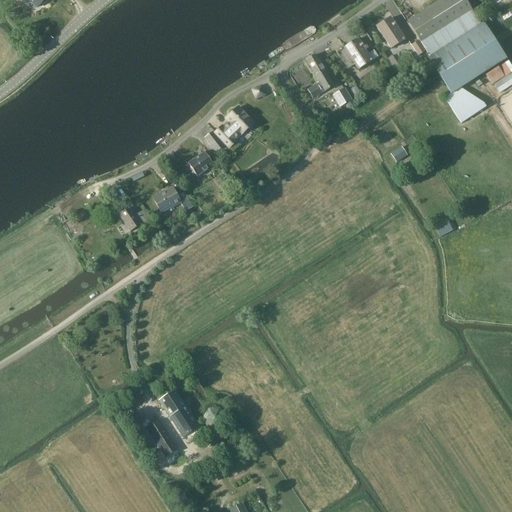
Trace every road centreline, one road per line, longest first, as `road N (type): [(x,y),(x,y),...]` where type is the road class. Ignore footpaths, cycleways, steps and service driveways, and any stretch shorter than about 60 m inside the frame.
road 1 (unclassified): [(105,296),(313,157),(314,137),(277,70)]
road 2 (unclassified): [(89,189),(149,165),(228,96),(277,70)]
road 3 (tertiary): [(107,0),(0,94)]
road 4 (unclassified): [(277,70),(381,0)]
